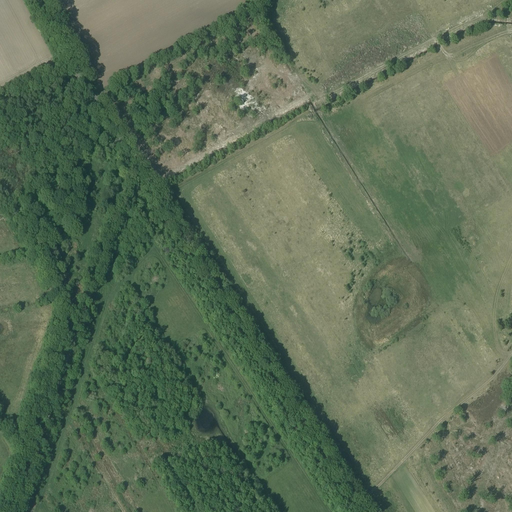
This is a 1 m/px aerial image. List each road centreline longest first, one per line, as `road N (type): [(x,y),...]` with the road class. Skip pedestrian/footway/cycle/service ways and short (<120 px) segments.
road 1 (unclassified): [(40,0),(91,94),(364,511)]
road 2 (track): [(154,191),(176,188),(349,84),(511,0)]
road 3 (track): [(131,167),(17,511)]
road 4 (track): [(511,354),(359,505)]
